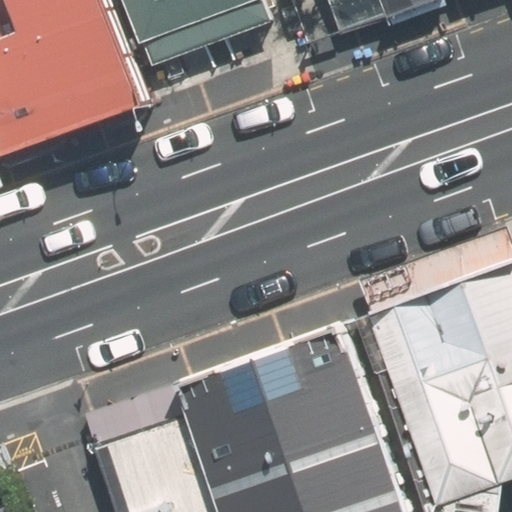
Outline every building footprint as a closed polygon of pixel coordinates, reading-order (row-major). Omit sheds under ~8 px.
[(0,49),(0,149),(2,156),(153,101),(116,0),(27,0),(40,35),(0,49)] [(283,28),(272,0),(142,0),(168,70),(283,28)] [(429,0),(390,0),(395,12),(429,0)] [(511,511),(511,262),(378,311),(363,316),(429,511),(511,511)] [(416,511),(350,323),(190,379),(201,409),(192,413),(226,511),(416,511)] [(123,511),(226,511),(192,413),(100,445),(123,511)]
